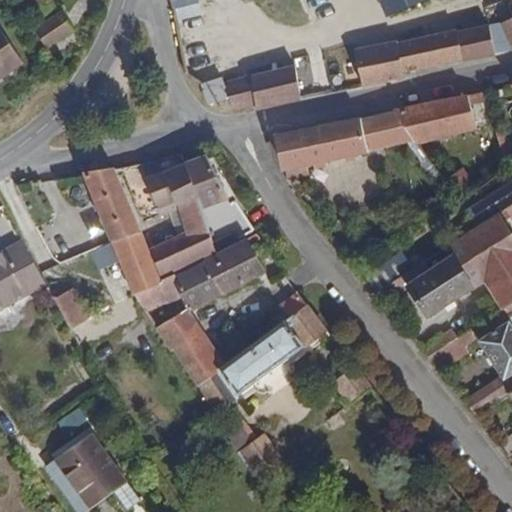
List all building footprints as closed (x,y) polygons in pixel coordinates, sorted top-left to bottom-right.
[(433,0),(374,0),(384,22),(433,0)] [(511,52),(511,17),(502,23),(486,25),(493,56),(511,52)] [(493,56),(486,25),(455,32),(461,63),(493,56)] [(0,77),(20,64),(0,32),(0,77)] [(461,63),(455,32),(399,43),(398,40),(355,50),(361,87),(405,78),(404,75),(461,63)] [(301,100),(296,65),(223,82),(228,98),(232,111),(257,105),(257,109),(301,100)] [(228,98),(223,82),(222,78),(200,85),(207,105),(228,98)] [(484,104),(481,94),(466,97),(469,108),(484,104)] [(474,129),(469,108),(466,97),(392,113),(414,146),(474,129)] [(378,151),(371,118),(359,120),(365,154),(378,151)] [(365,154),(359,120),(277,138),(284,172),(299,169),(365,154)] [(505,169),(511,163),(511,139),(498,149),(502,159),(505,169)] [(208,160),(206,157),(184,165),(203,208),(227,198),(208,160)] [(487,183),(505,169),(502,159),(496,163),(497,166),(483,177),(487,183)] [(215,250),(203,208),(184,165),(143,181),(137,165),(118,168),(142,223),(165,214),(174,209),(184,233),(176,236),(150,250),(161,278),(215,250)] [(441,186),(462,171),(459,166),(437,180),(441,186)] [(301,179),(299,169),(284,172),(288,182),(301,179)] [(161,282),(112,170),(84,176),(96,204),(101,214),(112,240),(136,295),(161,282)] [(455,208),(476,191),(469,179),(462,171),(441,186),(455,208)] [(487,183),(483,177),(479,172),(469,179),(476,191),(487,183)] [(505,211),(511,205),(511,182),(485,203),(495,217),(505,211)] [(101,214),(96,204),(92,206),(96,216),(101,214)] [(184,233),(174,209),(165,214),(176,236),(184,233)] [(501,225),(510,218),(505,211),(495,217),(501,225)] [(511,239),(501,225),(495,217),(468,234),(459,240),(485,280),(499,300),(505,309),(511,304),(511,239)] [(191,311),(266,273),(246,240),(173,277),(181,294),(191,311)] [(485,280),(459,240),(392,283),(374,295),(382,305),(408,287),(451,260),(470,289),(485,280)] [(0,312),(48,286),(46,284),(40,273),(23,242),(0,255),(0,312)] [(430,317),(470,289),(451,260),(408,287),(430,317)] [(60,276),(54,266),(40,273),(46,284),(58,277),(60,276)] [(392,283),(380,267),(362,279),(374,295),(392,283)] [(67,294),(58,277),(46,284),(48,286),(56,301),(67,294)] [(146,313),(181,294),(173,277),(161,282),(136,295),(135,296),(146,313)] [(91,319),(75,290),(67,294),(56,301),(72,330),(91,319)] [(283,324),(308,307),(299,293),(274,311),(283,324)] [(505,309),(499,300),(488,308),(493,316),(505,309)] [(480,342),(511,319),(511,317),(511,304),(505,309),(493,316),(455,340),(465,353),(480,342)] [(253,385),(300,352),(327,333),(308,307),(283,324),(227,364),(197,384),(216,411),(253,385)] [(227,364),(189,310),(157,332),(172,353),(174,352),(188,372),(197,384),(227,364)] [(511,373),(511,319),(480,342),(501,380),(511,373)] [(426,359),(455,340),(450,332),(420,351),(426,359)] [(438,373),(465,353),(455,340),(426,359),(438,373)] [(371,389),(354,367),(352,368),(331,385),(348,407),(371,389)] [(509,394),(511,392),(511,373),(501,380),(485,390),(495,404),(509,394)] [(495,404),(485,390),(464,405),(474,418),(495,404)] [(280,454),(266,434),(259,439),(242,415),(228,424),(225,420),(219,424),(253,473),(280,454)] [(125,479),(91,430),(53,455),(88,505),(125,479)] [(504,454),(511,448),(511,432),(495,443),(504,454)]
